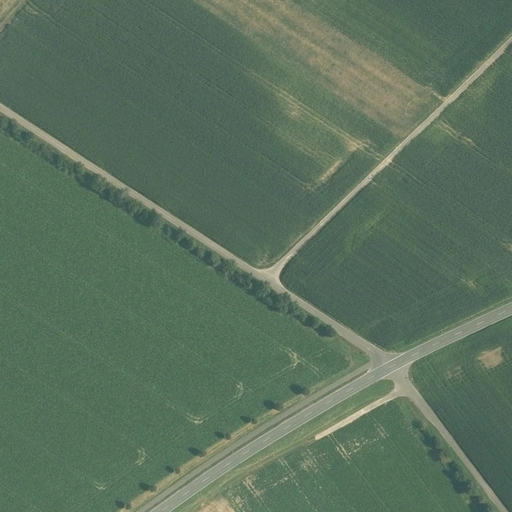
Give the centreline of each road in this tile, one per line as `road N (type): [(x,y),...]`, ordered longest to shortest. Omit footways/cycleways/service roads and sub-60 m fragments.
road 1 (track): [(0,111),(374,352),(502,511)]
road 2 (secondary): [(511,310),(337,396),(161,511)]
road 3 (track): [(511,41),(264,281)]
